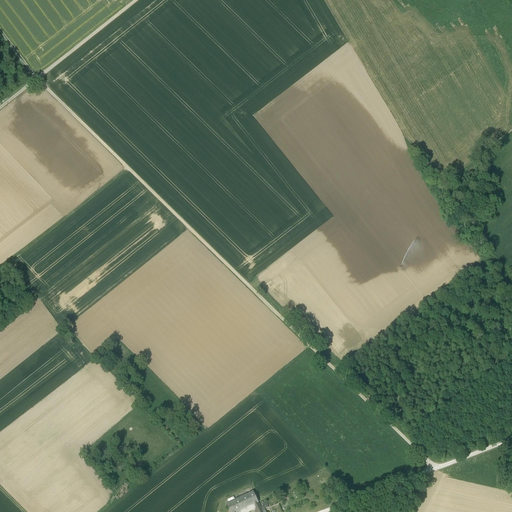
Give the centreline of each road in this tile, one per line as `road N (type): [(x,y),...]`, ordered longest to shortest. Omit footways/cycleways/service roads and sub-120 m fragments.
road 1 (track): [(435,467),(37,80),(0,31)]
road 2 (unclassified): [(138,0),(0,110)]
road 3 (track): [(0,268),(126,167)]
road 4 (track): [(321,511),(435,467)]
